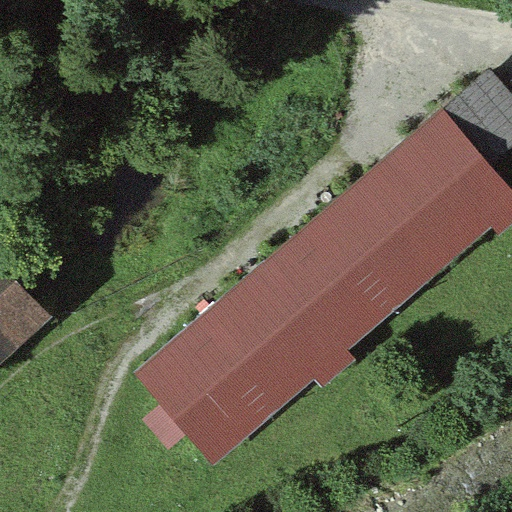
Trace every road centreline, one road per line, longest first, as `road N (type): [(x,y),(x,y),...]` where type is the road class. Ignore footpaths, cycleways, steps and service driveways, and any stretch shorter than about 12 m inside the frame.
road 1 (track): [(0,389),(55,342),(182,293),(369,133),(420,51),(425,14)]
road 2 (track): [(0,190),(100,86),(198,9),(263,0)]
road 3 (track): [(324,0),(511,26)]
